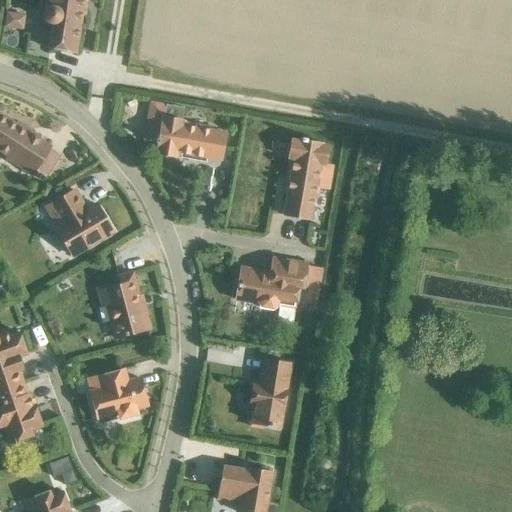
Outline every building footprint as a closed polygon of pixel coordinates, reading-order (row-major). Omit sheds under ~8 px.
[(45,0),(41,25),(50,27),(46,49),(75,53),(82,0),(45,0)] [(6,12),(3,28),(22,31),(24,15),(6,12)] [(148,101),(141,141),(154,143),(154,145),(156,145),(156,149),(157,149),(156,154),(178,158),(179,153),(220,160),(224,134),(203,130),(204,126),(185,123),(185,121),(163,117),(165,104),(148,101)] [(49,147),(0,115),(0,151),(7,156),(5,158),(31,175),(49,147)] [(292,163),(283,215),(309,220),(313,186),(321,187),(329,189),(332,166),(325,165),(328,145),(322,144),(322,143),(306,141),(307,139),(299,138),(299,140),(296,140),(296,141),(290,140),(287,163),(292,163)] [(57,227),(73,254),(114,230),(98,203),(86,210),(74,190),(47,206),(59,226),(57,227)] [(239,271),(234,300),(256,303),(259,308),(271,310),(276,307),(278,307),(276,321),(291,323),(295,302),(296,302),(298,287),(306,289),(303,303),(308,304),(307,311),(314,312),(318,291),(321,269),(306,267),(306,264),(271,258),(268,276),(239,271)] [(105,305),(114,339),(147,330),(131,273),(117,277),(119,285),(97,290),(101,306),(105,305)] [(0,389),(22,382),(18,370),(21,369),(17,357),(26,354),(19,333),(9,337),(7,331),(0,333),(0,389)] [(292,338),(290,351),(304,353),(306,340),(292,338)] [(255,405),(252,423),(278,428),(281,409),(283,410),(286,391),(285,391),(289,364),(263,359),(259,387),(251,386),(248,404),(255,405)] [(90,392),(88,392),(96,419),(118,413),(119,418),(135,414),(134,409),(146,406),(139,378),(126,382),(123,369),(86,379),(90,392)] [(22,382),(0,389),(0,426),(2,426),(8,444),(31,436),(29,430),(41,426),(34,405),(31,406),(27,394),(26,394),(22,382)] [(64,459),(50,464),(53,474),(68,469),(64,459)] [(222,467),(217,498),(241,502),(239,511),(274,511),(276,506),(265,504),(270,472),(247,468),(246,471),(222,467)] [(69,511),(61,492),(50,497),(48,491),(25,500),(29,511),(69,511)]
